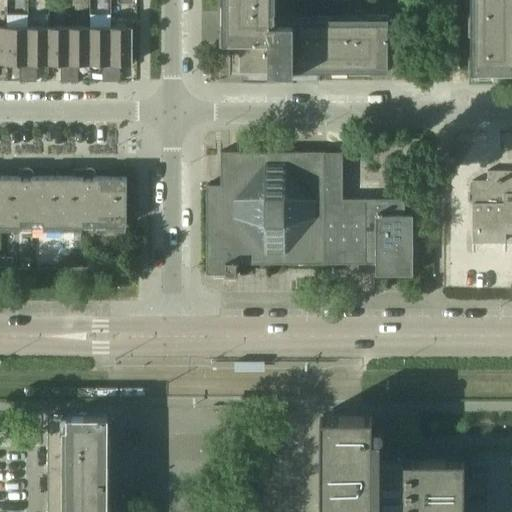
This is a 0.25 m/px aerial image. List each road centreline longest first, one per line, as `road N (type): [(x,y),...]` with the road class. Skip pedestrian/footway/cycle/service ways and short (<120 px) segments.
road 1 (tertiary): [(171,338),(511,337)]
road 2 (residential): [(171,113),(511,112)]
road 3 (residential): [(171,338),(171,113)]
road 4 (unknown): [(442,337),(455,113)]
road 5 (residential): [(0,112),(171,113)]
road 6 (tertiary): [(0,338),(171,338)]
